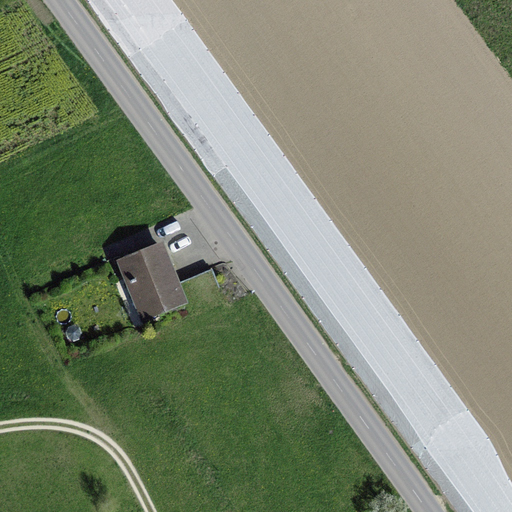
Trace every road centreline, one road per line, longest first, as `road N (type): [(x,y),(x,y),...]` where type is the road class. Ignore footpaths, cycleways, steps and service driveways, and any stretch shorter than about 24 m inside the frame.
road 1 (tertiary): [(60,0),(434,511)]
road 2 (track): [(0,423),(70,427),(115,452),(158,511)]
